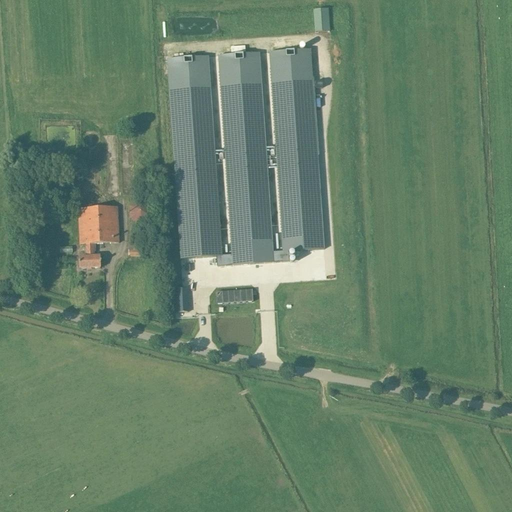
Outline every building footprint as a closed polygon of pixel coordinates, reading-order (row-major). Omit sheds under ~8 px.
[(273,253),(259,54),(218,56),(231,256),(221,256),(208,57),(167,60),(180,260),(216,258),(217,267),(289,262),(288,253),(324,250),(310,50),(268,53),(282,252),(273,253)] [(151,206),(139,200),(129,207),(130,220),(141,225),(151,218),(151,206)] [(119,244),(118,208),(78,210),(79,246),(86,245),(86,257),(79,257),(79,269),(100,268),(100,256),(94,256),(93,245),(119,244)] [(129,246),(128,256),(137,257),(138,247),(129,246)] [(189,314),(187,289),(176,290),(177,314),(189,314)] [(250,293),(214,294),(214,306),(250,305),(250,293)]
